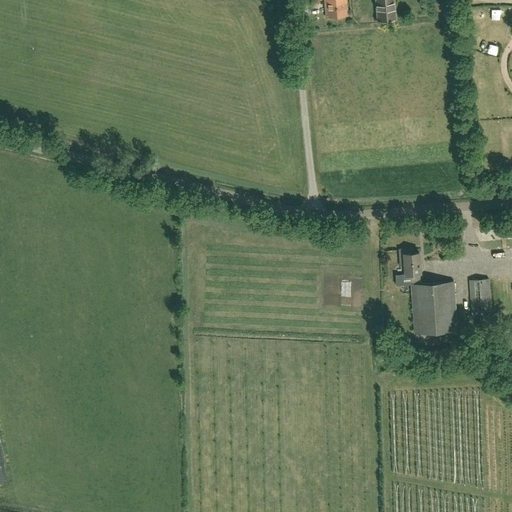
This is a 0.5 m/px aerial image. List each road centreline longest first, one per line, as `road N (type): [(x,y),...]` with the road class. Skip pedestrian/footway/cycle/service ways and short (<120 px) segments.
road 1 (unclassified): [(511,201),(313,213),(0,138)]
road 2 (unknown): [(313,213),(302,0)]
